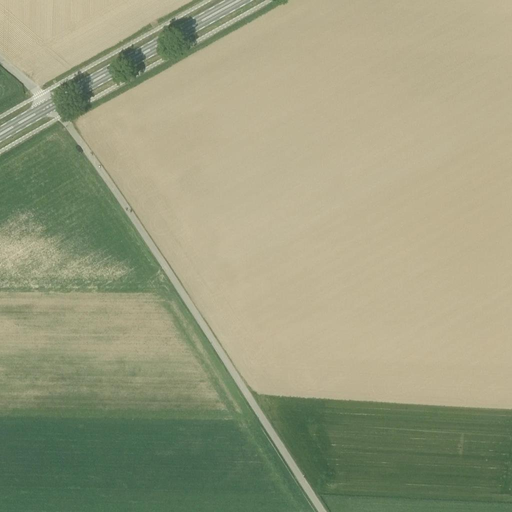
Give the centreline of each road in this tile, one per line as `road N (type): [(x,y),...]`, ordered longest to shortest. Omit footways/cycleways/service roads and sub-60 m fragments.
road 1 (unclassified): [(322,511),(52,104)]
road 2 (secondary): [(52,104),(236,0)]
